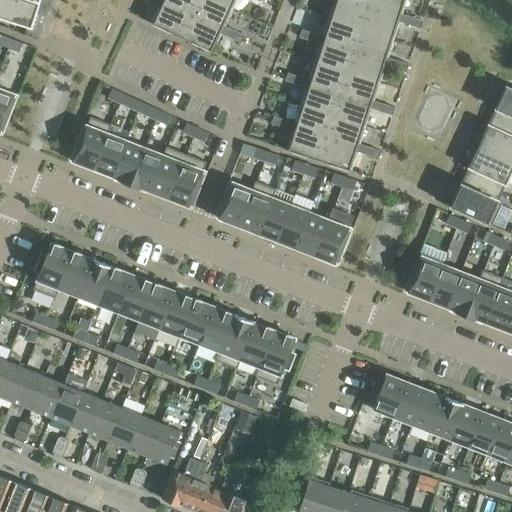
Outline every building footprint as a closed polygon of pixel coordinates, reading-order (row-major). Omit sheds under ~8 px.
[(39,0),(0,0),(0,16),(30,27),(39,0)] [(189,15),(195,0),(159,0),(159,1),(189,15)] [(229,8),(212,0),(195,0),(189,15),(219,28),(221,25),(229,8)] [(371,8),(345,0),(338,0),(338,2),(332,20),(364,30),(371,8)] [(373,0),(345,0),(371,8),(373,0)] [(408,0),(373,0),(371,8),(402,18),(404,14),(408,0)] [(189,15),(159,1),(157,4),(149,22),(179,36),(189,15)] [(402,18),(371,8),(364,30),(395,40),(401,22),(402,18)] [(423,21),(404,14),(402,18),(421,25),(423,21)] [(219,28),(189,15),(179,36),(209,50),(217,32),(219,28)] [(420,29),(421,25),(402,18),(401,22),(420,29)] [(364,30),(332,20),(327,37),(325,41),(357,52),(364,30)] [(239,33),(221,25),(219,28),(237,37),(239,33)] [(235,41),(237,37),(219,28),(217,32),(235,41)] [(395,40),(364,30),(357,52),(388,62),(390,58),(395,40)] [(327,37),(308,31),(306,35),(325,41),(327,37)] [(12,39),(1,35),(0,36),(0,45),(8,48),(12,39)] [(324,45),(325,41),(306,35),(305,39),(324,45)] [(23,43),(12,39),(8,48),(19,53),(23,43)] [(357,52),(325,41),(324,45),(318,63),(350,73),(357,52)] [(388,62),(357,52),(350,73),(381,83),(387,66),(388,62)] [(409,64),(390,58),(388,62),(407,68),(409,64)] [(406,72),(407,68),(388,62),(387,66),(406,72)] [(350,73),(318,63),(313,81),(311,85),(343,95),(350,73)] [(376,101),(381,83),(350,73),(343,95),(374,105),(376,101)] [(313,81),(294,75),(292,79),(311,85),(313,81)] [(310,89),(311,85),(292,79),(291,83),(310,89)] [(336,117),(343,95),(311,85),(310,89),(304,106),(336,117)] [(511,89),(506,87),(488,126),(507,134),(511,122),(511,89)] [(14,95),(0,89),(0,131),(5,118),(8,119),(14,103),(11,102),(14,95)] [(123,94),(112,89),(108,98),(119,103),(123,94)] [(134,99),(123,94),(119,103),(130,108),(134,99)] [(374,105),(343,95),(336,117),(367,127),(373,109),(374,105)] [(395,107),(376,101),(374,105),(393,111),(395,107)] [(392,115),(393,111),(374,105),(373,109),(392,115)] [(160,111),(149,106),(145,115),(156,120),(160,111)] [(336,117),(304,106),(298,124),(297,128),(329,138),(336,117)] [(171,116),(160,111),(156,120),(167,125),(171,116)] [(110,125),(90,117),(73,161),(93,169),(107,134),(110,125)] [(367,127),(336,117),(329,138),(360,149),(362,145),(367,127)] [(279,118),(278,122),(297,128),(298,124),(279,118)] [(297,128),(278,122),(277,126),(296,132),(297,128)] [(511,161),(511,122),(507,134),(488,126),(479,146),(511,161)] [(197,128),(186,123),(182,132),(193,137),(197,128)] [(208,133),(197,128),(193,137),(204,142),(208,133)] [(321,161),(329,138),(297,128),(296,132),(290,151),(321,161)] [(126,141),(107,134),(93,169),(112,176),(126,141)] [(360,149),(329,138),(321,161),(353,171),(359,153),(360,149)] [(145,148),(126,141),(112,176),(121,180),(120,182),(130,186),(145,148)] [(381,151),(362,145),(360,149),(379,155),(381,151)] [(498,201),(511,170),(511,161),(479,146),(469,167),(488,176),(479,193),(498,201)] [(186,154),(167,147),(164,156),(150,191),(169,198),(186,154)] [(164,156),(145,148),(130,186),(140,190),(141,187),(150,191),(164,156)] [(267,152),(256,148),(253,158),(264,161),(267,152)] [(379,155),(360,149),(359,153),(378,159),(379,155)] [(279,156),(267,152),(264,161),(275,165),(279,156)] [(206,162),(186,154),(169,198),(189,206),(206,162)] [(306,165),(295,161),(292,170),(303,174),(306,165)] [(317,168),(306,165),(303,174),(314,178),(317,168)] [(488,223),(498,201),(479,193),(488,176),(469,167),(451,206),(488,223)] [(345,177),(333,173),(330,183),(342,187),(345,177)] [(356,181),(345,177),(342,187),(353,190),(356,181)] [(275,189),(256,182),(253,191),(239,226),(258,233),(272,198),(275,189)] [(253,191),(233,183),(219,218),(239,226),(253,191)] [(291,205),(272,198),(258,233),(277,241),(291,205)] [(493,221),(507,227),(511,214),(511,206),(501,202),(493,221)] [(310,213),(291,205),(277,241),(296,248),(310,213)] [(329,220),(310,213),(296,248),(315,255),(329,220)] [(460,219),(449,214),(445,223),(456,228),(460,219)] [(471,224),(460,219),(456,228),(467,233),(471,224)] [(349,228),(329,220),(315,255),(335,263),(340,251),(343,252),(349,236),(346,235),(349,228)] [(497,236),(487,231),(482,240),(493,245),(497,236)] [(508,241),(497,236),(493,245),(504,251),(508,241)] [(72,251),(51,243),(45,258),(41,257),(36,272),(39,273),(33,289),(54,298),(58,289),(72,251)] [(92,259),(72,251),(58,289),(78,296),(92,259)] [(442,265),(422,257),(408,292),(428,300),(442,265)] [(113,267),(92,259),(78,296),(98,304),(113,267)] [(461,272),(442,265),(428,300),(447,307),(461,272)] [(133,275),(113,267),(98,304),(118,312),(133,275)] [(480,279),(461,272),(447,307),(456,311),(456,313),(465,317),(480,279)] [(153,283),(133,275),(119,312),(139,320),(153,283)] [(499,287),(480,279),(465,317),(475,321),(476,318),(485,322),(499,287)] [(174,291),(153,283),(139,320),(159,328),(174,291)] [(511,309),(511,291),(499,287),(485,322),(504,329),(511,309)] [(194,299),(174,291),(159,328),(179,336),(194,299)] [(214,306),(194,299),(179,336),(199,344),(214,306)] [(234,314),(214,306),(199,344),(219,352),(234,314)] [(47,316),(36,312),(32,321),(43,326),(47,316)] [(254,322),(234,314),(219,352),(216,361),(236,368),(239,359),(254,322)] [(58,321),(47,316),(43,326),(54,330),(58,321)] [(274,330),(254,322),(239,359),(260,367),(274,330)] [(34,342),(38,331),(27,327),(25,332),(29,340),(34,342)] [(87,332),(76,328),(72,337),(83,341),(87,332)] [(295,338),(274,330),(260,367),(257,375),(278,383),(284,368),(287,370),(293,355),(289,354),(295,338)] [(98,337),(87,332),(83,341),(95,346),(98,337)] [(128,348),(117,344),(113,353),(124,357),(128,348)] [(79,348),(75,358),(81,360),(85,350),(79,348)] [(139,352),(128,348),(124,357),(135,362),(139,352)] [(5,360),(0,371),(0,396),(11,401),(24,368),(5,360)] [(168,364),(157,360),(153,369),(165,373),(168,364)] [(122,374),(126,365),(118,362),(114,371),(122,374)] [(179,368),(168,364),(165,373),(176,377),(179,368)] [(24,368),(11,401),(30,409),(43,376),(24,368)] [(141,371),(138,370),(134,378),(144,382),(147,373),(141,371)] [(407,382),(387,374),(373,409),(393,417),(407,382)] [(208,380),(197,375),(194,384),(205,389),(208,380)] [(43,376),(30,409),(49,416),(63,384),(43,376)] [(153,388),(158,389),(163,387),(165,382),(157,379),(153,388)] [(220,384),(208,380),(205,389),(216,393),(220,384)] [(426,389),(407,382),(393,417),(412,424),(426,389)] [(63,384),(49,416),(69,424),(82,392),(63,384)] [(181,396),(184,388),(179,386),(175,394),(181,396)] [(190,398),(192,391),(187,389),(184,396),(190,398)] [(445,397),(426,389),(412,424),(431,432),(445,397)] [(249,395),(237,391),(234,400),(245,405),(249,395)] [(101,399),(82,392),(69,424),(88,432),(101,399)] [(197,402),(200,394),(194,392),(191,400),(197,402)] [(260,400),(249,395),(245,405),(256,409),(260,400)] [(464,404),(445,397),(431,432),(450,439),(464,404)] [(101,399),(88,432),(107,440),(120,407),(101,399)] [(483,412),(464,404),(450,439),(469,447),(483,412)] [(222,406),(214,426),(225,430),(233,410),(222,406)] [(120,407),(107,440),(127,447),(140,415),(120,407)] [(257,418),(242,412),(236,427),(251,433),(257,418)] [(502,419),(483,412),(469,447),(488,454),(502,419)] [(140,415),(127,447),(146,455),(159,422),(140,415)] [(511,448),(511,423),(502,419),(488,454),(507,461),(511,448)] [(17,429),(28,434),(31,427),(29,424),(22,421),(20,422),(17,429)] [(159,422),(146,455),(166,463),(169,456),(170,453),(179,431),(159,422)] [(28,434),(17,429),(14,436),(15,439),(22,441),(25,440),(28,434)] [(55,445),(66,449),(69,442),(68,440),(61,437),(58,438),(55,445)] [(181,442),(176,439),(170,453),(169,456),(174,458),(181,442)] [(382,445),(370,441),(367,451),(379,455),(382,445)] [(66,449),(55,445),(52,452),(54,454),(60,457),(63,456),(66,449)] [(172,470),(160,498),(180,506),(198,460),(202,449),(194,445),(182,474),(172,470)] [(393,449),(382,445),(379,455),(390,458),(393,449)] [(362,488),(360,492),(389,502),(401,466),(344,448),(334,479),(362,488)] [(265,474),(271,459),(251,451),(245,466),(265,474)] [(94,460),(105,465),(108,458),(107,455),(99,452),(97,454),(94,460)] [(421,458),(409,454),(406,463),(418,467),(421,458)] [(432,461),(421,458),(418,467),(429,471),(432,461)] [(105,465),(94,460),(91,467),(92,470),(99,473),(102,471),(105,465)] [(194,511),(198,511),(214,476),(205,473),(208,464),(198,460),(180,506),(194,511)] [(460,470),(448,466),(445,476),(457,480),(460,470)] [(133,476),(144,480),(146,474),(145,471),(138,468),(136,469),(133,476)] [(471,474),(460,470),(457,480),(468,483),(471,474)] [(224,480),(214,476),(198,511),(220,511),(235,477),(227,473),(224,480)] [(417,483),(419,475),(412,473),(409,481),(417,483)] [(436,491),(439,481),(419,475),(417,483),(416,485),(436,491)] [(144,480),(133,476),(130,483),(131,486),(138,488),(141,487),(144,480)] [(0,509),(0,510),(11,482),(0,477),(0,509)] [(220,511),(244,511),(248,501),(238,497),(244,480),(235,477),(220,511)] [(499,483),(487,479),(484,488),(496,492),(499,483)] [(298,511),(320,511),(329,487),(308,481),(298,511)] [(20,511),(30,489),(11,482),(0,510),(5,511),(20,511)] [(510,486),(499,483),(496,492),(507,496),(510,486)] [(329,487),(320,511),(342,511),(348,493),(329,487)] [(41,511),(48,496),(30,489),(20,511),(41,511)] [(267,506),(264,511),(289,511),(295,496),(285,493),(280,510),(267,506)] [(348,493),(342,511),(364,511),(368,499),(348,493)] [(64,511),(67,504),(49,497),(48,496),(41,511),(64,511)] [(368,499),(364,511),(385,511),(388,506),(368,499)]
